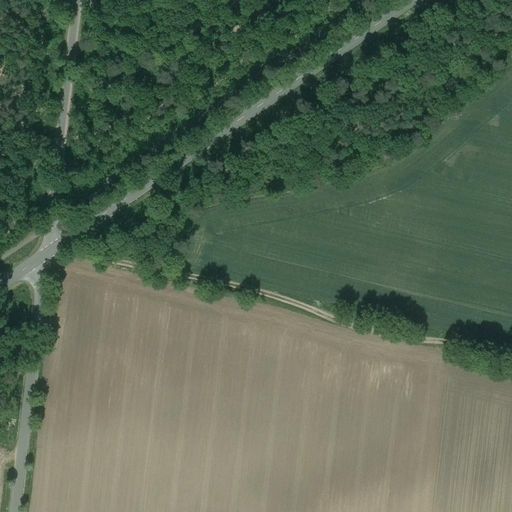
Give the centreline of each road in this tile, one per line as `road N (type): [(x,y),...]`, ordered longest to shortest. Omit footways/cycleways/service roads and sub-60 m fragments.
road 1 (track): [(56,244),(351,324),(511,358)]
road 2 (tertiary): [(44,252),(422,0)]
road 3 (tertiary): [(14,511),(44,252)]
road 4 (unclassified): [(44,252),(74,0)]
